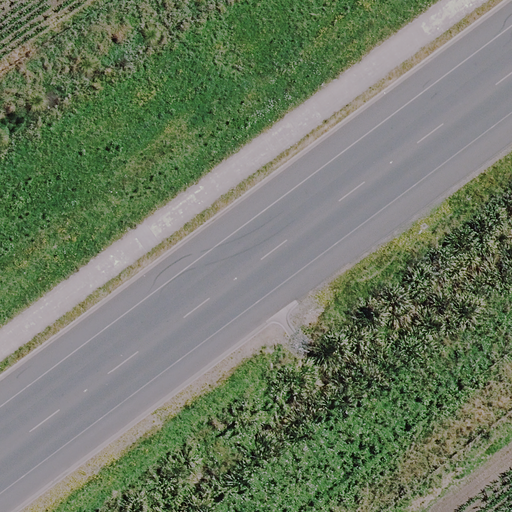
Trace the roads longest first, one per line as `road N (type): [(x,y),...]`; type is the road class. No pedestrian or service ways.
road 1 (primary): [(0,441),(511,60)]
road 2 (track): [(362,511),(511,397)]
